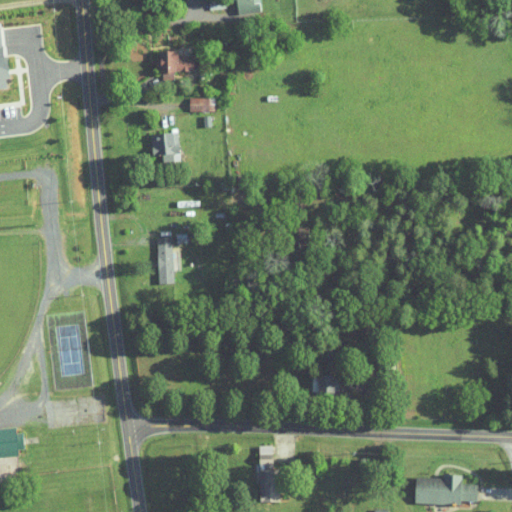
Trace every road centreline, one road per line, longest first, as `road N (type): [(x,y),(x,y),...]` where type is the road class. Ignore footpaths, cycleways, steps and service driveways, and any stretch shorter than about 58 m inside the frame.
road 1 (tertiary): [(140,511),(105,261),(81,0)]
road 2 (residential): [(128,428),(511,439)]
